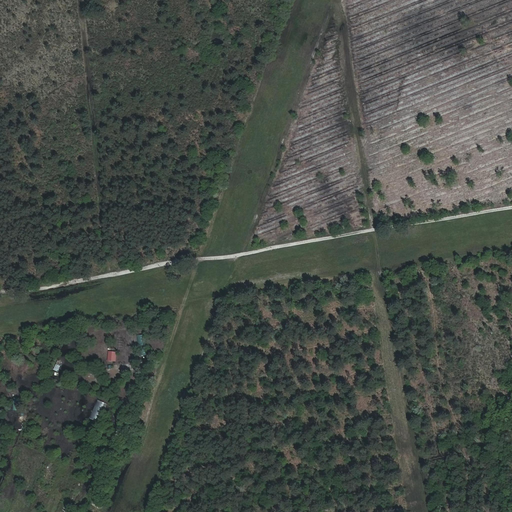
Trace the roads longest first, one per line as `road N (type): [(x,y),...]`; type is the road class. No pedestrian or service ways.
road 1 (track): [(121,511),(309,0)]
road 2 (track): [(329,0),(422,511)]
road 3 (track): [(0,293),(511,206)]
